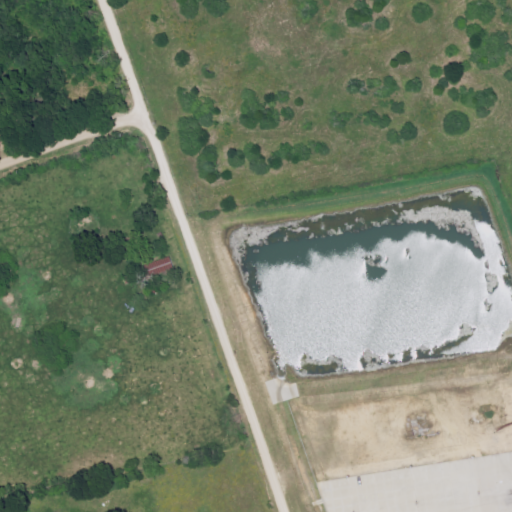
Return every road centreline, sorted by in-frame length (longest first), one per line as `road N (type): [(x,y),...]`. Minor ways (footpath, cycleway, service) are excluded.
road 1 (residential): [(280,511),(102,0)]
road 2 (residential): [(141,118),(0,166)]
